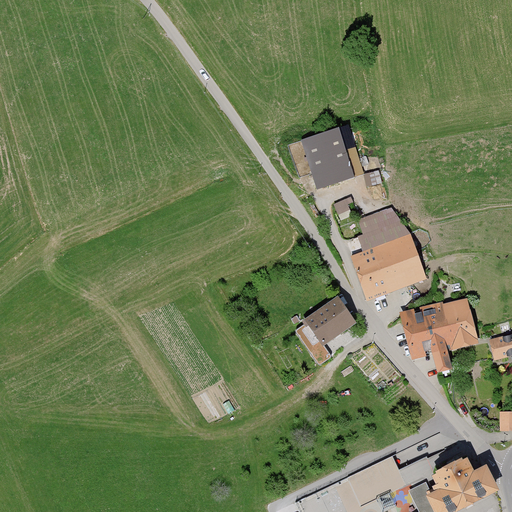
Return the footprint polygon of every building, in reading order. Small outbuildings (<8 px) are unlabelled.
[(363,176),(348,128),(301,143),(317,190),(363,176)] [(377,174),(366,177),(369,188),(380,185),(377,174)] [(349,212),(345,202),(334,207),(338,216),(349,212)] [(410,236),(392,210),(358,222),(363,238),(357,240),(362,254),(351,258),(367,302),(426,281),(410,236)] [(355,326),(337,299),(301,323),(303,326),(298,329),(314,351),(321,347),(322,349),(355,326)] [(452,371),(448,353),(478,346),(467,301),(401,317),(411,362),(433,357),(437,375),(452,371)] [(511,336),(490,342),(495,361),(511,356),(511,336)] [(330,359),(323,349),(313,357),(319,366),(330,359)] [(511,411),(502,411),(502,429),(511,428),(511,411)] [(431,511),(461,511),(498,493),(485,467),(473,474),(466,460),(461,463),(460,460),(433,474),(434,476),(430,479),(434,487),(431,489),(433,494),(424,499),(431,511)]
